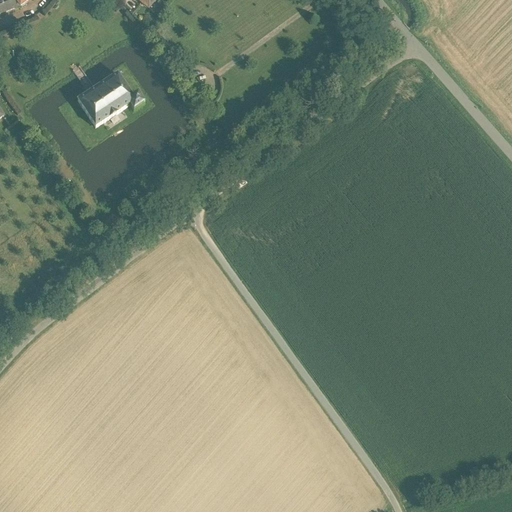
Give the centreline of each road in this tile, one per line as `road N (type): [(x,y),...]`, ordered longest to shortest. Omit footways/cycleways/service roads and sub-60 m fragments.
road 1 (unclassified): [(399,511),(187,214)]
road 2 (unclassified): [(413,43),(187,214)]
road 3 (unclassified): [(187,214),(0,367)]
road 4 (unclassified): [(511,155),(413,43)]
